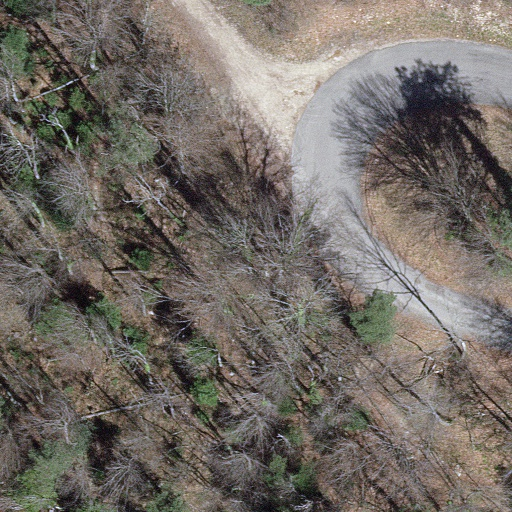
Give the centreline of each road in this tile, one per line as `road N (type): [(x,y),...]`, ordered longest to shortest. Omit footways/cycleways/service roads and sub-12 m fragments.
road 1 (unclassified): [(511,339),(446,320),(388,289),(360,263),(328,185),(331,150),(364,95),(429,72),(511,81)]
road 2 (track): [(331,150),(178,0)]
